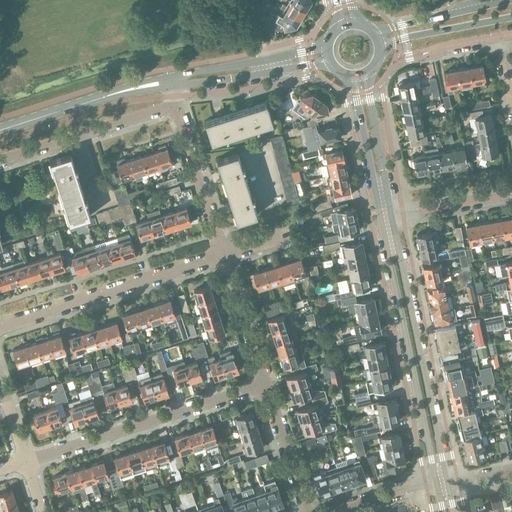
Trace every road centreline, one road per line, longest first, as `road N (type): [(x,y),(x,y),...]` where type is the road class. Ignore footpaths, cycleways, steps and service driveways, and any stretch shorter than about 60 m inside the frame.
road 1 (secondary): [(448,482),(390,216)]
road 2 (secondary): [(379,218),(435,484)]
road 3 (residential): [(25,463),(266,381)]
road 4 (residential): [(0,325),(225,256)]
road 5 (residential): [(0,160),(175,104)]
road 6 (residential): [(225,256),(175,104)]
road 7 (tertiary): [(327,47),(170,76)]
road 8 (tertiary): [(171,85),(328,62)]
road 9 (secondary): [(511,0),(371,31)]
road 10 (secondary): [(353,78),(379,218)]
road 11 (secondary): [(390,216),(364,76)]
road 12 (residential): [(307,511),(266,381)]
road 13 (secondary): [(380,46),(511,18)]
road 14 (residential): [(266,381),(225,256)]
road 15 (residential): [(390,216),(511,193)]
